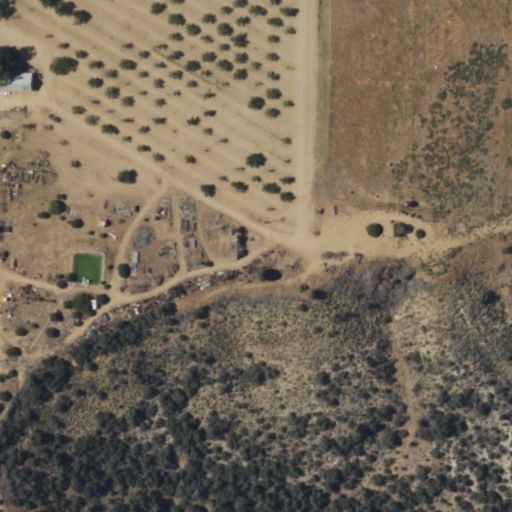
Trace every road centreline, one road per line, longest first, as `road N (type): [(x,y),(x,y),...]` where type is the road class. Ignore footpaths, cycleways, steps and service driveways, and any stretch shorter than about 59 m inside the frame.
road 1 (track): [(511,163),(508,197),(492,226),(420,241),(267,236)]
road 2 (track): [(312,0),(310,239)]
